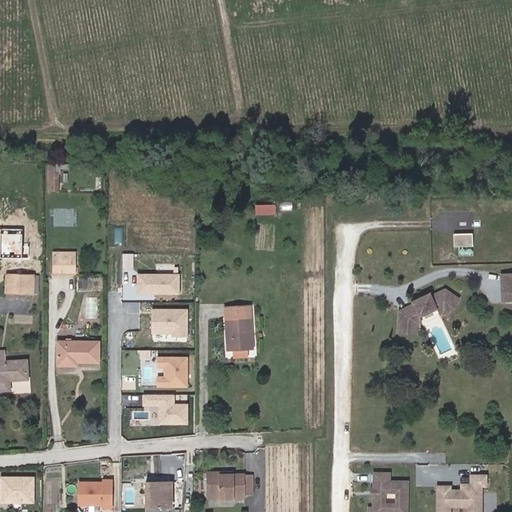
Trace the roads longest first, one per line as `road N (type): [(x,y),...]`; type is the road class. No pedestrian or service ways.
road 1 (track): [(32,0),(57,134),(239,126),(220,0)]
road 2 (unknown): [(0,465),(227,440)]
